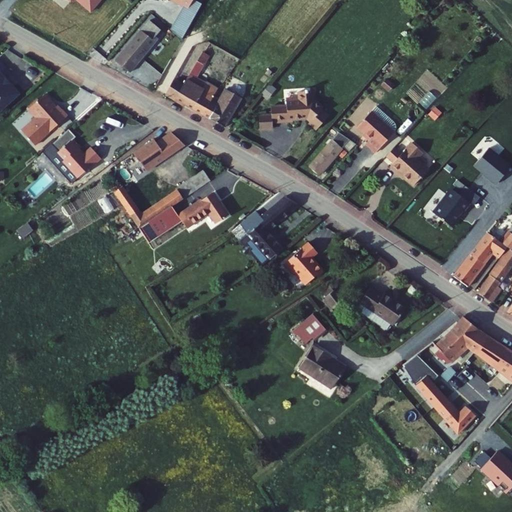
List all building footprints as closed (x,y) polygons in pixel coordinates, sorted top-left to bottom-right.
[(167,27),(154,17),(124,54),(139,67),(164,36),(162,34),(167,27)] [(180,95),(208,111),(218,93),(222,86),(201,74),(215,50),(208,45),(188,81),(180,95)] [(13,61),(0,47),(0,101),(22,81),(8,66),(13,61)] [(194,54),(188,50),(183,60),(180,64),(187,68),(194,54)] [(183,60),(176,56),(161,84),(174,92),(182,78),(176,73),(180,64),(183,60)] [(174,92),(180,95),(188,81),(182,78),(174,92)] [(63,102),(47,86),(30,101),(38,108),(24,121),(37,136),(70,106),(64,100),(63,102)] [(208,111),(231,124),(247,94),(231,86),(225,97),(218,93),(208,111)] [(321,98),(321,88),(306,89),(307,95),(301,96),(299,98),(292,98),(292,105),(286,106),(286,104),(278,105),(278,113),(279,120),(300,119),(300,117),(309,117),(309,116),(313,116),(317,119),(316,121),(324,127),(334,114),(327,108),(328,106),(328,103),(321,98)] [(426,108),(435,97),(428,92),(420,102),(426,108)] [(375,133),(373,136),(385,144),(399,127),(388,117),(393,112),(381,101),(376,106),(375,106),(362,121),(375,133)] [(398,116),(393,112),(388,117),(399,127),(400,125),(401,123),(400,120),(399,118),(398,116)] [(279,120),(278,113),(266,113),(267,127),(279,126),(279,120)] [(62,128),(69,135),(61,143),(69,150),(67,152),(75,160),(75,163),(79,168),(82,168),(93,157),(94,158),(105,148),(94,137),(87,144),(85,144),(81,140),(84,137),(76,129),(78,126),(72,120),(62,128)] [(157,130),(137,144),(140,150),(120,163),(126,172),(130,176),(175,144),(184,132),(170,123),(161,133),(157,130)] [(316,164),(325,171),(349,140),(339,132),(316,164)] [(371,138),(382,148),(385,144),(373,136),(371,138)] [(406,169),(421,182),(435,166),(424,155),(429,149),(418,139),(410,148),(398,161),(396,164),(404,171),(406,169)] [(390,154),(398,161),(410,148),(401,141),(390,154)] [(199,160),(178,178),(185,189),(208,171),(199,160)] [(126,172),(114,180),(140,217),(142,216),(153,209),(144,196),(130,176),(126,172)] [(176,176),(144,196),(153,209),(175,195),(185,189),(178,178),(176,176)] [(181,204),(175,195),(153,209),(142,216),(152,230),(184,211),(188,216),(212,201),(219,212),(231,205),(216,182),(181,204)] [(282,196),(251,218),(255,225),(239,236),(260,268),(280,255),(261,231),(297,204),(282,196)] [(487,232),(498,218),(469,197),(459,212),(487,232)] [(77,213),(84,225),(106,212),(99,200),(77,213)] [(251,218),(248,214),(233,227),(239,236),(255,225),(251,218)] [(124,221),(109,232),(115,240),(130,229),(124,221)] [(17,229),(22,237),(33,230),(27,222),(17,229)] [(460,271),(476,283),(492,258),(491,255),(498,246),(505,251),(511,242),(507,239),(493,228),(479,248),(477,247),(460,271)] [(333,246),(325,235),(299,255),(307,266),(309,265),(319,278),(337,264),(327,251),(333,246)] [(511,246),(484,289),(499,299),(508,285),(503,282),(511,269),(511,246)] [(412,291),(392,275),(378,290),(395,304),(412,291)] [(340,284),(332,290),(341,304),(350,299),(340,284)] [(421,298),(412,291),(395,304),(407,314),(421,298)] [(320,302),(307,310),(317,328),(331,320),(320,302)] [(317,328),(307,310),(294,317),(306,335),(317,328)] [(483,330),(464,316),(451,329),(436,343),(434,340),(429,344),(442,357),(444,356),(451,364),(471,346),(472,344),(483,330)] [(322,330),(306,352),(339,378),(355,357),(345,349),(342,352),(338,349),(341,344),(322,330)] [(492,337),(483,330),(472,344),(479,351),(492,337)] [(511,352),(511,351),(492,337),(479,351),(500,370),(511,352)] [(511,352),(500,370),(511,382),(511,352)] [(438,377),(415,356),(402,367),(414,386),(436,410),(447,401),(431,383),(438,377)] [(389,397),(399,394),(393,376),(383,380),(389,397)] [(463,419),(447,401),(436,410),(459,436),(475,418),(469,413),(463,419)]
